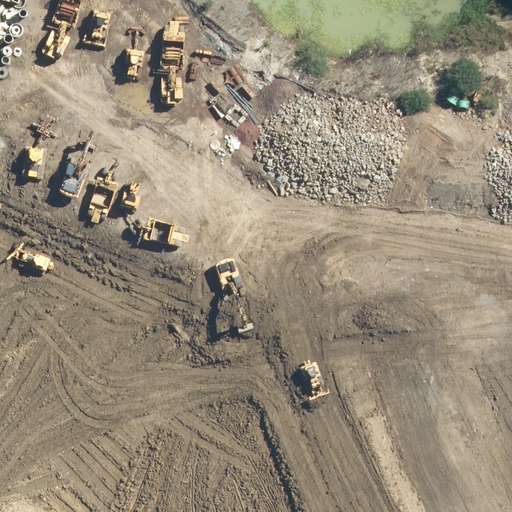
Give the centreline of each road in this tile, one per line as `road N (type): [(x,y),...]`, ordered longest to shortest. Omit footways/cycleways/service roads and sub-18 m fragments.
road 1 (residential): [(174,511),(297,56)]
road 2 (residential): [(297,56),(181,72),(109,108),(54,144),(0,205)]
road 3 (residential): [(511,91),(297,56)]
